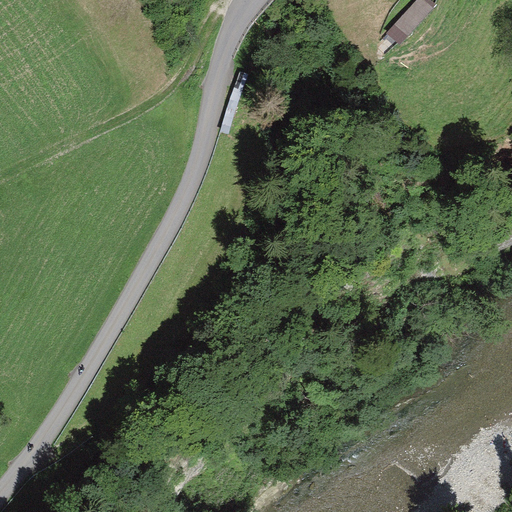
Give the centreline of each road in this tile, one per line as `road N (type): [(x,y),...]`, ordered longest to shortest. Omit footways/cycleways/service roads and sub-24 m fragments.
road 1 (unclassified): [(248,0),(224,48),(199,156),(166,232),(78,386),(0,494)]
road 2 (track): [(246,3),(222,5),(162,97),(0,177)]
road 3 (track): [(24,463),(47,457),(102,416),(136,375)]
